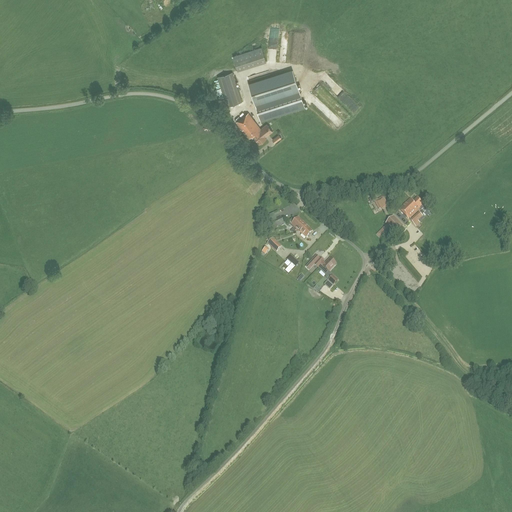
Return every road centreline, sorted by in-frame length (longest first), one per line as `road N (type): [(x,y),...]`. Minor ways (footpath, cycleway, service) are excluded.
road 1 (unclassified): [(179,511),(327,347),(364,266),(358,250),(297,191)]
road 2 (unclassified): [(0,112),(156,94),(201,114),(266,177),(297,191)]
road 3 (unclassified): [(297,191),(402,181),(511,93)]
road 4 (track): [(511,400),(464,371),(365,260)]
